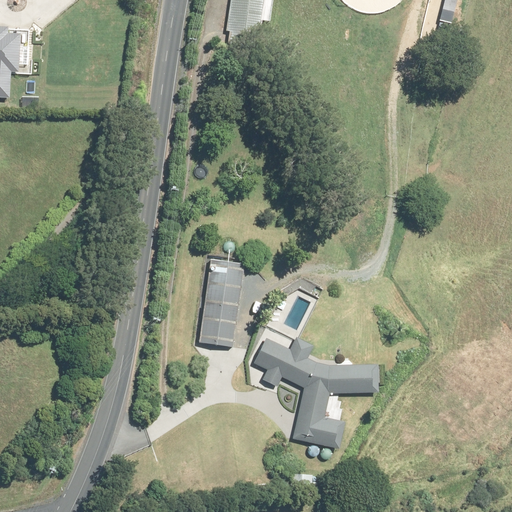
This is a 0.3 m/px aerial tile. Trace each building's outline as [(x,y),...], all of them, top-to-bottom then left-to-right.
[(227,0),(224,31),(227,32),(224,54),(257,59),(264,0),(227,0)] [(31,60),(27,60),(29,32),(0,30),(0,99),(8,100),(9,74),(30,75),(31,60)] [(226,240),(225,241),(224,242),(223,243),(222,244),(221,245),(221,247),(221,248),(221,250),(222,251),(223,252),(224,254),(225,255),(226,255),(227,256),(229,256),(230,256),(232,256),(233,255),(234,255),(235,254),(236,252),(237,251),(238,250),(238,248),(238,247),(238,246),(237,244),(236,243),(235,242),(234,241),(233,240),(232,240),(230,239),(229,239),(227,240),(226,240)] [(244,265),(209,260),(197,343),(232,348),(244,265)] [(378,367),(375,367),(320,365),(307,358),(312,347),(293,338),(275,376),(301,388),(291,442),(337,450),(342,422),(324,419),(328,396),(375,396),(375,384),(378,384),(378,367)] [(330,452),(310,448),(308,457),(328,461),(330,452)] [(316,477),(298,476),(298,488),(315,489),(316,477)]
